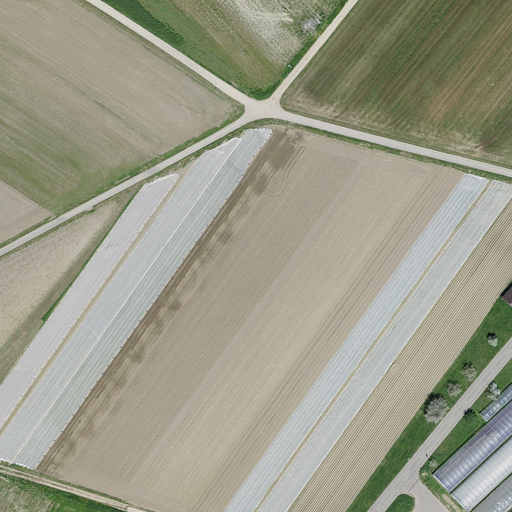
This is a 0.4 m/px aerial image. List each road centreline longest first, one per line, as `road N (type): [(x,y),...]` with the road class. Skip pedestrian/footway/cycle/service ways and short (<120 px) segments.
road 1 (track): [(264,112),(0,251)]
road 2 (track): [(511,171),(264,112)]
road 3 (tertiary): [(511,352),(374,511)]
road 4 (track): [(90,0),(264,112)]
road 5 (track): [(0,468),(137,511)]
road 6 (track): [(353,0),(264,112)]
